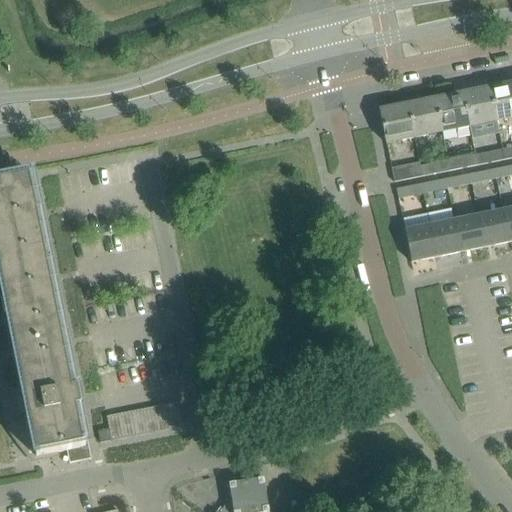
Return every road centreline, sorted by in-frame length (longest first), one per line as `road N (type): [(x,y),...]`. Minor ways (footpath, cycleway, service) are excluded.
road 1 (residential): [(421,389),(319,53)]
road 2 (secondary): [(0,130),(157,100),(319,53)]
road 3 (secondary): [(312,19),(129,82),(0,97)]
road 4 (residential): [(209,456),(149,165)]
road 5 (residential): [(209,456),(421,389)]
road 6 (residential): [(511,511),(421,389)]
road 7 (residential): [(0,498),(143,470)]
